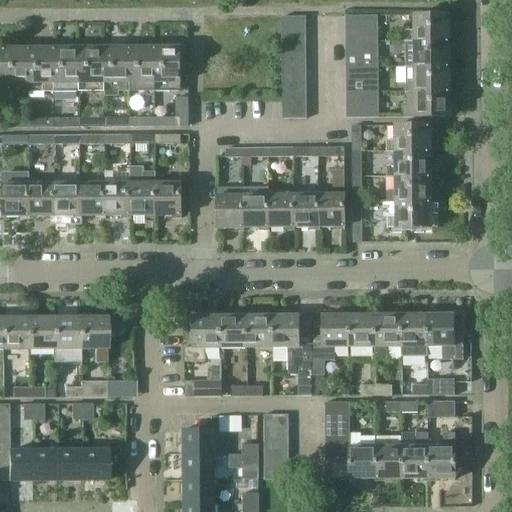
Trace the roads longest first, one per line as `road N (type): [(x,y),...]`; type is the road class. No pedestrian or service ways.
road 1 (residential): [(495,268),(147,268)]
road 2 (residential): [(495,268),(496,0)]
road 3 (residential): [(149,511),(147,268)]
road 4 (residential): [(496,511),(495,268)]
road 5 (residential): [(207,128),(322,128),(324,20)]
road 6 (residential): [(147,268),(0,269)]
